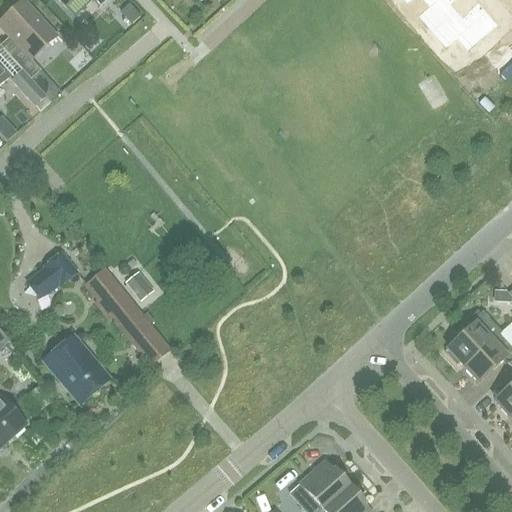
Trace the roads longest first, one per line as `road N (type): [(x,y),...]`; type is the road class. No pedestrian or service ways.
road 1 (residential): [(0,163),(166,25)]
road 2 (residential): [(511,493),(381,339)]
road 3 (residential): [(320,392),(181,511)]
road 4 (residential): [(511,218),(381,339)]
road 5 (residential): [(320,392),(427,511)]
